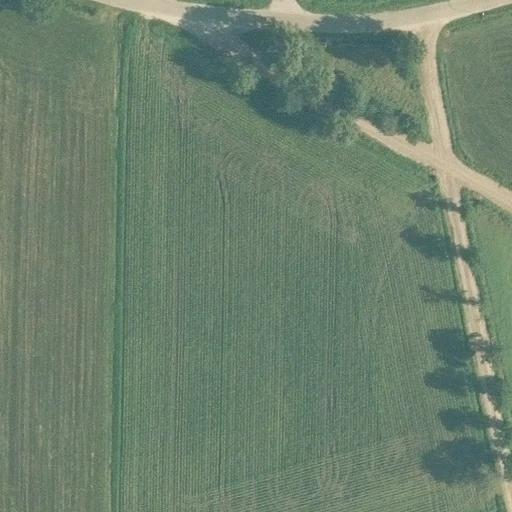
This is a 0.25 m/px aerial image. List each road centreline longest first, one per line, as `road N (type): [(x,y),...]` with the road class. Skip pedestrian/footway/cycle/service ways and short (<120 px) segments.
road 1 (track): [(448,170),(511,497)]
road 2 (unclassified): [(166,0),(315,23),(409,20),(493,0)]
road 3 (track): [(204,9),(229,47),(448,170)]
road 4 (track): [(421,17),(448,170)]
